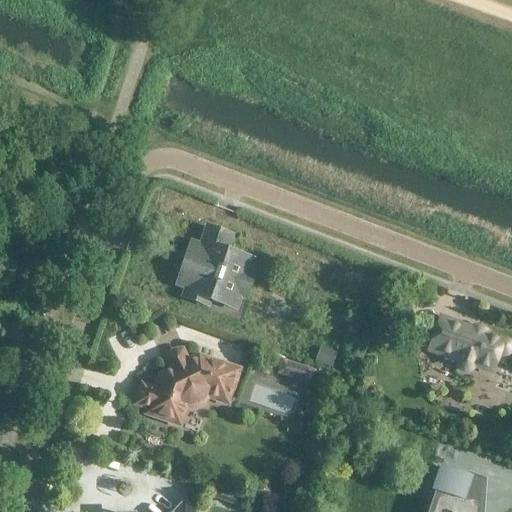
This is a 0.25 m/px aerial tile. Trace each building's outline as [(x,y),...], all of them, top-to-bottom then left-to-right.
[(247,273),(251,261),(225,252),(230,236),(207,229),(201,247),(192,244),(177,285),(187,288),(184,298),(206,305),(208,300),(225,306),(230,293),(245,298),(253,275),(247,273)] [(411,301),(399,304),(402,320),(414,317),(411,301)] [(429,351),(445,357),(444,359),(455,363),(458,363),(458,365),(458,366),(459,368),(460,369),(461,370),(463,371),(464,372),(466,372),(468,371),(469,371),(470,370),(472,369),(472,368),(473,366),(492,373),(498,354),(501,355),(503,356),(504,355),(506,355),(508,354),(509,353),(509,352),(510,351),(510,350),(510,348),(510,347),(510,346),(510,345),(509,344),(508,343),(507,342),(505,341),(440,319),(429,351)] [(322,348),(317,360),(331,365),(335,353),(322,348)] [(147,414),(173,423),(172,426),(181,430),(188,411),(185,407),(189,407),(196,406),(200,405),(205,400),(206,396),(227,403),(238,371),(198,358),(187,363),(183,357),(168,364),(172,371),(160,376),(155,391),(142,387),(136,404),(149,409),(147,414)] [(303,366),(298,380),(310,384),(314,370),(303,366)] [(463,496),(469,479),(439,469),(431,492),(436,494),(429,511),(479,511),(480,502),(475,501),(476,498),(469,495),(468,498),(463,496)] [(218,487),(214,497),(225,501),(228,491),(218,487)]
